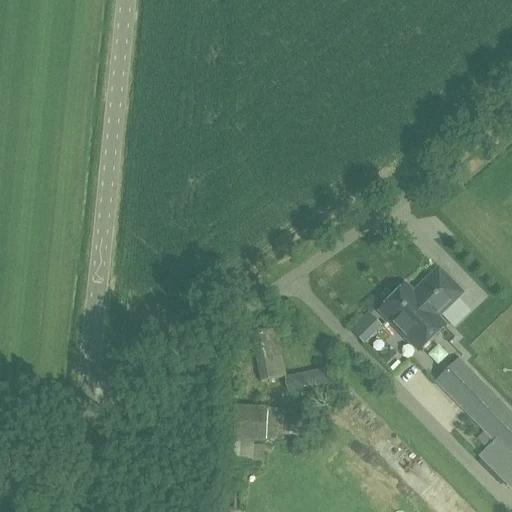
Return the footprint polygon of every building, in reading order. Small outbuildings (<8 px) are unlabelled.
[(413,294),(405,286),(380,312),(419,352),(445,326),(437,319),(462,294),(438,270),(413,294)] [(285,378),(275,330),(251,335),(261,383),(285,378)] [(511,489),(511,415),(458,360),(435,382),(494,443),(480,457),(511,489)] [(325,370),(285,378),(288,393),(328,385),(325,370)] [(225,439),(227,440),(225,466),(251,468),(253,441),(265,441),(285,442),(288,412),(267,409),(226,407),(225,439)]
